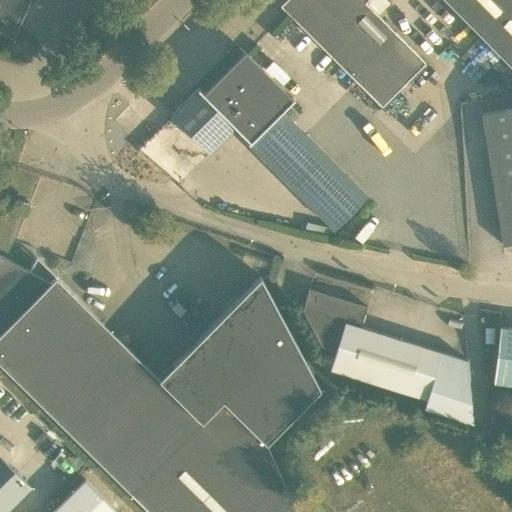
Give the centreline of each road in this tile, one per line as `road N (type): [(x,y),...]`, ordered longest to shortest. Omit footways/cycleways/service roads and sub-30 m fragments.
road 1 (unclassified): [(66,103),(78,143),(128,192),(411,279),(511,297)]
road 2 (unknown): [(246,0),(448,202)]
road 3 (unclassified): [(66,103),(104,80),(181,0)]
